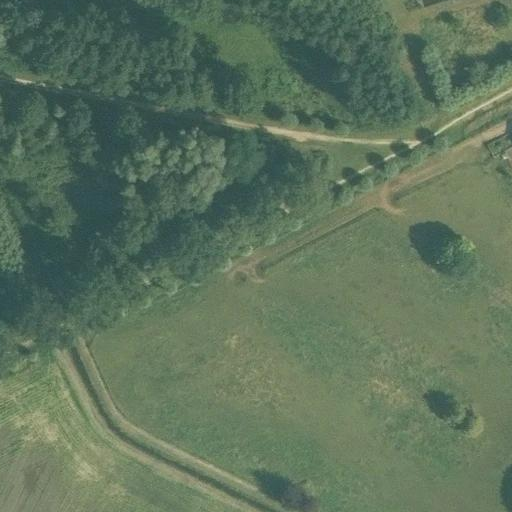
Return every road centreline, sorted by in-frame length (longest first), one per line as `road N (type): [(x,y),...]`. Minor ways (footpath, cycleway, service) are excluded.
road 1 (track): [(0,357),(511,90)]
road 2 (track): [(0,78),(323,139),(412,142)]
